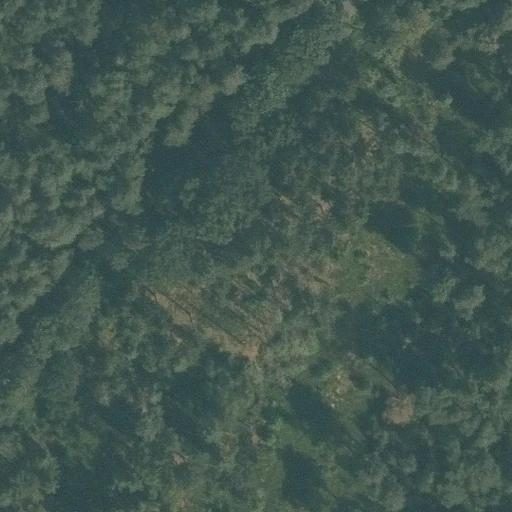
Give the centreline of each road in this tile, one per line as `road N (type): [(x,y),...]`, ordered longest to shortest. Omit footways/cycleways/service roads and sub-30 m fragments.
road 1 (unclassified): [(0,421),(364,0)]
road 2 (unknown): [(0,364),(315,0)]
